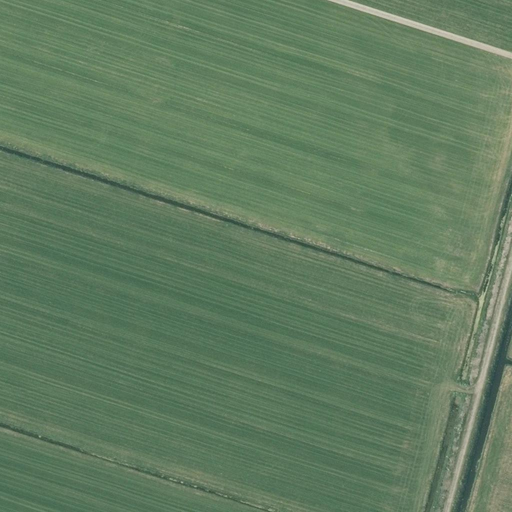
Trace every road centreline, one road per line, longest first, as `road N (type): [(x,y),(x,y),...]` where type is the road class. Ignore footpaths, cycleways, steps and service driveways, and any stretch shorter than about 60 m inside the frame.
road 1 (track): [(448,511),(511,267)]
road 2 (track): [(327,0),(511,58)]
